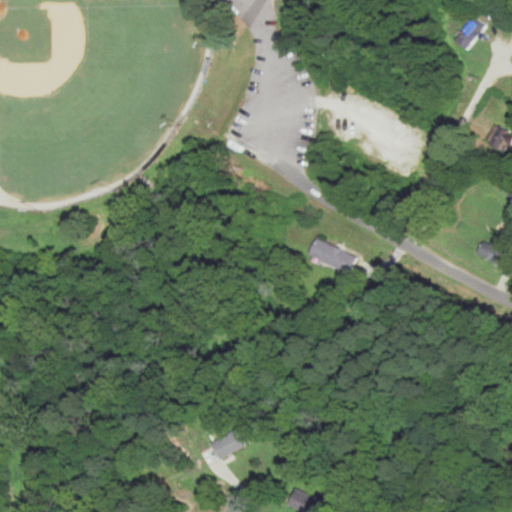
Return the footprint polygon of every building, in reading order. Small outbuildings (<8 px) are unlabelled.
[(476,15),(487,23),(468,50),(456,41),(476,15)] [(495,123),(511,132),(511,143),(510,147),(503,143),(500,149),(485,141),(495,123)] [(317,236),(357,256),(349,272),(309,251),(317,236)] [(494,238),(511,249),(511,251),(504,266),(478,251),(485,239),(491,243),(494,238)] [(236,428),(245,444),(221,457),(212,441),(236,428)] [(297,487),(323,500),(317,511),(307,511),(289,503),(297,487)]
